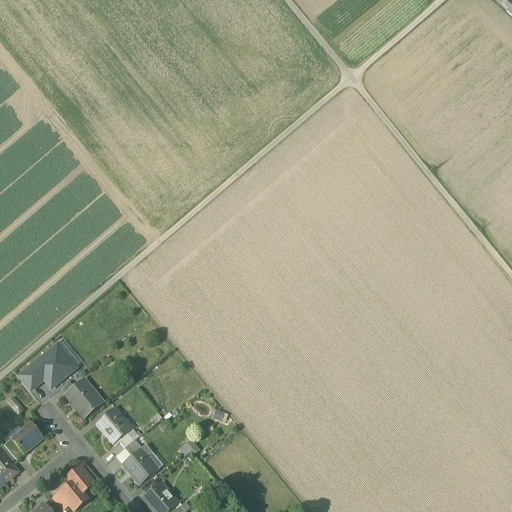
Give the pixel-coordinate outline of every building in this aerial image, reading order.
[(62,344),(57,347),(76,370),(80,366),(62,344)] [(76,370),(57,347),(20,378),(31,392),(44,381),(51,390),(76,370)] [(76,411),(84,420),(97,409),(88,398),(94,393),(84,381),(74,389),(65,397),(71,404),(71,403),(77,410),(76,411)] [(60,391),(65,397),(74,389),(69,383),(60,391)] [(88,398),(97,409),(103,404),(94,393),(88,398)] [(8,402),(19,415),(23,411),(13,398),(8,402)] [(105,438),(113,447),(118,442),(127,435),(132,431),(132,430),(129,432),(118,419),(121,417),(115,410),(95,426),(96,426),(98,425),(107,436),(105,438)] [(215,411),(212,420),(221,423),(224,414),(215,411)] [(132,430),(121,417),(118,419),(129,432),(132,430)] [(31,425),(22,432),(18,427),(6,436),(11,441),(23,457),(43,440),(31,425)] [(96,426),(105,438),(107,436),(98,425),(96,426)] [(127,435),(134,443),(139,439),(132,431),(127,435)] [(118,442),(125,451),(134,443),(127,435),(118,442)] [(4,447),(7,452),(16,462),(23,457),(11,441),(4,447)] [(191,441),(179,451),(184,458),(191,453),(194,456),(200,451),(191,441)] [(134,443),(125,451),(131,459),(141,451),(140,450),(134,443)] [(141,451),(147,458),(152,454),(145,446),(140,450),(141,451)] [(121,467),(131,459),(125,451),(115,459),(121,467)] [(131,479),(139,488),(158,472),(147,458),(141,451),(131,459),(121,467),(122,467),(124,466),(133,477),(131,479)] [(17,464),(16,462),(7,452),(3,456),(13,468),(17,464)] [(147,458),(158,472),(163,468),(152,454),(147,458)] [(0,488),(18,474),(15,471),(12,471),(13,468),(3,456),(0,455),(0,488)] [(122,467),(131,479),(133,477),(124,466),(122,467)] [(68,507),(72,511),(75,511),(87,502),(82,496),(94,486),(80,469),(67,480),(72,485),(59,495),(69,507),(68,507)] [(152,508),(155,511),(170,511),(175,509),(164,495),(167,492),(161,485),(142,501),(150,510),(152,508)] [(167,492),(164,495),(175,509),(178,506),(167,492)] [(54,499),(64,511),(68,507),(69,507),(59,495),(54,499)]
